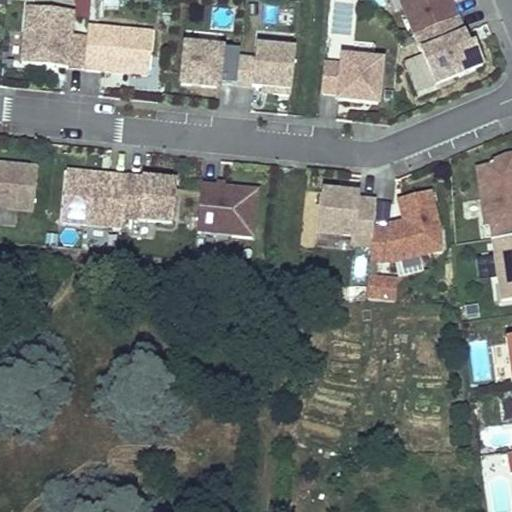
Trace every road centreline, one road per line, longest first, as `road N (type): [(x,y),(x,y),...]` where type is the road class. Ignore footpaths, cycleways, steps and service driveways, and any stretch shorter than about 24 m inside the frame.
road 1 (residential): [(0,110),(347,155),(376,154),(511,99)]
road 2 (unknown): [(313,0),(285,511)]
